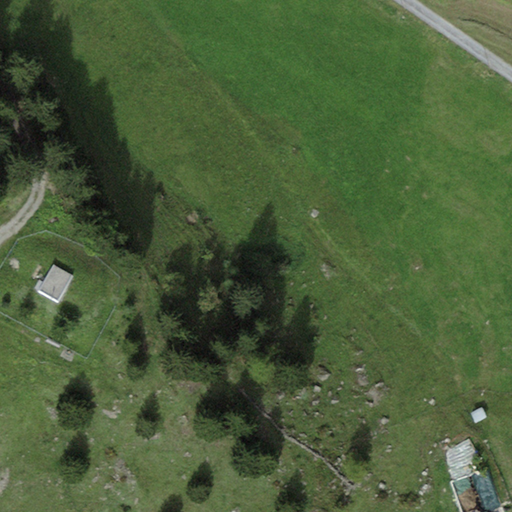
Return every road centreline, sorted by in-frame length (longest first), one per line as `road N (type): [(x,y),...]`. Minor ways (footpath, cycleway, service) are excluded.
road 1 (track): [(0,38),(41,168),(38,204),(0,236)]
road 2 (track): [(511,75),(403,0)]
